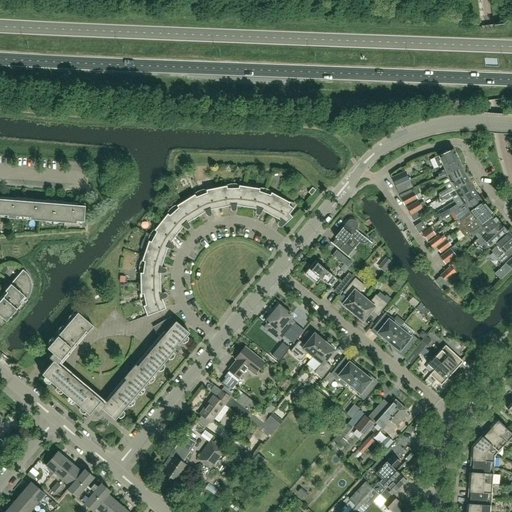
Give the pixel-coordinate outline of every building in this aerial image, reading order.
[(458,159),(453,148),(433,158),(438,167),(443,165),(443,166),(446,164),(458,159)] [(446,174),(462,167),(458,159),(446,164),(443,166),(444,170),(438,173),(438,177),(446,174)] [(447,178),(450,182),(465,174),(462,167),(446,174),(438,177),(436,179),(438,182),(447,178)] [(409,180),(406,173),(392,179),(395,186),(409,180)] [(465,174),(450,182),(445,185),(447,189),(439,194),(439,199),(454,190),(469,181),(465,174)] [(412,187),(409,180),(395,186),(399,193),(412,187)] [(459,198),(473,188),(469,181),(454,190),(439,199),(439,203),(445,199),(445,200),(456,194),(459,198)] [(246,207),(249,187),(239,185),(238,188),(235,188),(227,188),(227,186),(217,188),(221,207),(233,205),(245,207),(246,207)] [(271,215),(280,198),(271,192),(270,195),(259,191),(260,189),(249,187),(246,207),(259,209),(265,212),(271,215)] [(221,207),(217,188),(206,190),(206,193),(196,197),(195,194),(186,200),(196,217),(207,210),(213,209),(221,207)] [(464,205),(477,195),(473,188),(459,198),(455,201),(457,205),(452,208),(439,216),(438,222),(455,210),(464,205)] [(404,205),(417,198),(413,192),(401,199),(404,205)] [(468,212),(482,201),(477,195),(464,205),(455,210),(438,222),(452,212),(455,216),(462,212),(464,214),(468,211),(468,212)] [(84,221),(85,203),(77,203),(76,205),(63,204),(63,201),(46,199),(46,203),(32,201),(33,198),(16,197),(16,200),(0,198),(0,214),(7,215),(7,218),(16,218),(16,216),(30,217),(30,219),(76,223),(76,221),(84,221)] [(293,208),(288,205),(290,202),(280,198),(271,215),(282,221),(285,224),(292,217),(289,214),(293,208)] [(177,234),(185,224),(196,217),(186,200),(177,205),(178,208),(175,210),(170,215),(167,213),(161,222),(177,234)] [(406,207),(411,215),(421,209),(426,206),(423,201),(419,204),(417,200),(406,207)] [(458,219),(464,227),(464,226),(474,218),(487,208),(482,201),(468,212),(458,219)] [(479,225),(493,214),(487,208),(474,218),(464,226),(464,227),(469,233),(470,232),(473,230),(479,225)] [(421,209),(411,215),(410,216),(413,221),(424,215),(421,209)] [(470,232),(469,233),(473,237),(478,233),(482,237),(486,234),(487,234),(496,225),(499,222),(498,222),(499,221),(496,218),(493,214),(479,225),(473,230),(470,232)] [(372,243),(356,230),(356,229),(357,228),(357,227),(358,227),(358,226),(358,225),(358,224),(357,223),(357,222),(357,221),(356,221),(356,220),(355,220),(353,219),(352,219),(350,219),(349,220),(348,220),(348,221),(347,221),(330,242),(350,258),(348,256),(359,242),(360,243),(361,243),(362,243),(363,244),(364,244),(365,244),(366,243),(367,243),(368,242),(369,241),(372,244),(372,243)] [(496,241),(507,231),(499,221),(498,222),(499,222),(496,225),(487,234),(486,234),(482,237),(481,238),(480,237),(476,241),(479,245),(481,244),(486,250),(489,247),(496,241)] [(164,257),(168,245),(177,234),(161,222),(154,230),(156,232),(151,242),(143,239),(140,249),(145,251),(164,257)] [(422,228),(418,223),(414,226),(417,231),(422,228)] [(430,227),(422,234),(427,241),(435,235),(430,227)] [(510,249),(511,246),(511,235),(510,236),(507,231),(496,241),(489,247),(494,243),(496,245),(506,256),(511,251),(510,249)] [(438,235),(428,243),(432,249),(443,241),(438,235)] [(440,253),(449,246),(449,244),(446,240),(436,247),(440,253)] [(445,264),(456,256),(450,249),(440,257),(445,264)] [(336,250),(333,255),(348,267),(352,262),(336,250)] [(160,283),(160,270),(164,257),(145,251),(142,261),(144,261),(144,265),(143,273),(140,273),(140,283),(160,283)] [(334,276),(315,261),(305,274),(317,284),(321,279),(327,284),(334,276)] [(444,290),(456,278),(453,275),(455,272),(450,266),(440,275),(435,281),(444,290)] [(0,315),(6,321),(21,303),(20,301),(24,296),(27,299),(28,298),(29,297),(29,296),(30,294),(30,293),(31,292),(31,290),(32,289),(32,288),(32,287),(32,286),(32,285),(32,284),(31,282),(31,280),(30,279),(30,278),(29,276),(28,275),(27,274),(26,272),(23,270),(4,291),(6,292),(0,299),(0,315)] [(340,283),(345,287),(353,277),(349,273),(340,283)] [(400,277),(395,282),(401,287),(405,281),(400,277)] [(364,298),(359,294),(365,286),(355,278),(346,289),(352,293),(342,304),(353,313),(364,298)] [(465,279),(464,287),(473,289),(475,280),(465,279)] [(147,316),(166,309),(161,296),(160,283),(140,283),(141,294),(143,294),(146,305),(143,306),(147,316)] [(378,315),(387,304),(391,299),(386,295),(385,297),(379,292),(377,295),(376,295),(369,302),(364,298),(353,313),(363,321),(372,309),(378,315)] [(291,326),(294,322),(289,319),(292,316),(279,305),(265,321),(268,323),(267,324),(264,328),(280,340),(286,332),(291,335),(296,329),(291,326)] [(87,333),(93,326),(77,312),(47,348),(51,351),(46,357),(52,362),(53,360),(57,364),(61,360),(85,331),(87,333)] [(387,343),(399,328),(404,323),(397,317),(394,320),(385,313),(375,326),(380,330),(377,333),(384,338),(383,339),(387,343)] [(115,420),(165,361),(175,349),(174,348),(177,344),(178,345),(179,344),(184,339),(183,339),(184,338),(184,339),(189,333),(188,333),(189,332),(183,327),(182,328),(182,327),(176,321),(176,322),(175,322),(174,323),(170,317),(153,327),(157,335),(161,338),(137,366),(135,364),(124,378),(126,379),(105,404),(101,408),(103,410),(115,420)] [(407,352),(417,339),(412,335),(410,337),(399,328),(387,343),(392,347),(393,345),(399,351),(402,348),(407,352)] [(313,356),(324,342),(314,334),(305,345),(299,340),(290,351),(301,360),(308,352),(313,356)] [(426,345),(421,341),(412,352),(417,356),(426,345)] [(325,361),(334,350),(324,342),(313,356),(321,363),(314,372),(322,378),(331,366),(325,361)] [(463,362),(445,345),(434,357),(452,373),(463,362)] [(264,362),(245,346),(235,359),(236,360),(228,370),(229,370),(224,377),(223,376),(218,381),(225,386),(222,390),(227,395),(240,379),(239,378),(246,369),(254,375),(264,362)] [(278,363),(284,355),(281,353),(275,360),(278,363)] [(452,373),(434,357),(428,364),(434,370),(430,375),(441,385),(452,373)] [(101,401),(89,390),(84,386),(85,384),(72,373),(70,375),(57,364),(53,360),(52,362),(42,374),(89,415),(92,411),(98,416),(103,410),(101,408),(105,404),(101,401)] [(349,384),(361,370),(357,366),(356,367),(354,366),(355,363),(351,360),(347,365),(341,361),(331,374),(337,378),(338,376),(349,384)] [(365,373),(361,370),(349,384),(360,393),(358,395),(363,400),(374,387),(368,383),(373,377),(368,374),(366,376),(365,375),(365,373)] [(250,412),(236,401),(227,395),(222,390),(216,398),(213,395),(199,414),(211,423),(224,405),(245,420),(250,412)] [(242,393),(236,401),(250,412),(256,404),(242,393)] [(365,406),(368,412),(379,405),(376,400),(365,406)] [(388,419),(401,405),(395,400),(375,422),(383,429),(390,421),(388,419)] [(270,404),(263,413),(268,417),(271,412),(275,408),(270,404)] [(389,435),(408,414),(406,412),(407,410),(401,405),(388,419),(390,421),(383,429),(389,435)] [(257,408),(252,414),(263,423),(265,420),(268,417),(263,413),(257,408)] [(355,428),(364,436),(374,424),(365,415),(365,416),(358,410),(346,424),(351,428),(352,428),(353,429),(355,428)] [(268,427),(263,423),(252,414),(247,420),(269,438),(274,432),(268,427)] [(511,437),(511,432),(497,419),(485,432),(502,448),(511,437)] [(195,435),(201,428),(194,421),(188,428),(195,435)] [(346,424),(333,440),(338,443),(351,428),(346,424)] [(502,448),(485,432),(472,445),(496,456),(502,448)] [(248,433),(244,439),(248,442),(252,437),(248,433)] [(374,435),(373,433),(354,455),(357,458),(373,441),(371,439),(374,435)] [(176,480),(186,465),(180,460),(193,441),(184,435),(163,465),(166,467),(163,472),(176,480)] [(386,436),(378,445),(384,450),(392,441),(386,436)] [(0,457),(9,447),(0,439),(0,457)] [(211,468),(224,450),(211,440),(198,458),(211,468)] [(495,464),(495,456),(496,456),(472,445),(471,462),(495,464)] [(346,461),(350,457),(338,446),(334,450),(346,461)] [(55,473),(67,459),(57,451),(45,465),(55,473)] [(379,495),(385,489),(399,474),(393,469),(400,462),(393,455),(387,462),(377,471),(383,477),(372,489),(365,482),(350,498),(359,507),(354,511),(362,511),(373,500),(378,495),(379,495)] [(64,481),(76,467),(67,459),(55,473),(64,481)] [(494,474),(495,464),(471,462),(470,479),(500,481),(500,475),(494,474)] [(71,492),(88,472),(85,469),(82,472),(76,467),(64,481),(70,486),(67,489),(71,492)] [(78,503),(94,484),(90,481),(94,477),(88,472),(71,492),(76,496),(73,499),(78,503)] [(383,503),(386,506),(385,507),(388,510),(389,509),(392,511),(397,511),(403,506),(393,497),(398,491),(397,489),(405,480),(399,474),(385,489),(379,495),(378,495),(373,500),(380,507),(383,503)] [(492,497),(493,483),(499,484),(500,481),(470,479),(468,495),(492,497)] [(45,494),(31,482),(24,490),(38,502),(45,494)] [(89,508),(107,488),(101,483),(98,487),(94,484),(78,503),(82,507),(84,504),(89,508)] [(100,511),(102,511),(113,499),(108,494),(110,491),(107,488),(89,508),(93,511),(95,508),(100,511)] [(38,502),(24,490),(17,498),(31,510),(38,502)] [(471,511),(491,511),(492,497),(468,495),(467,511),(471,511)] [(29,511),(31,510),(17,498),(10,506),(16,511),(29,511)] [(118,511),(123,507),(113,499),(102,511),(118,511)]
